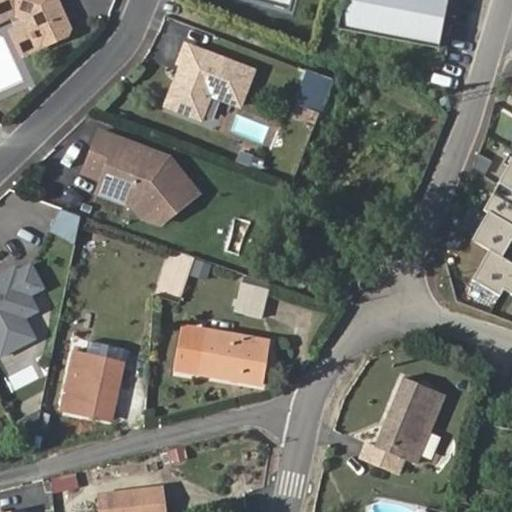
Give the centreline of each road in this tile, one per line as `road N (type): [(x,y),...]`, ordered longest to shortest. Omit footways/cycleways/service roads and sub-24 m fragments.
road 1 (residential): [(370,331),(402,285),(507,0)]
road 2 (residential): [(309,404),(0,472)]
road 3 (residential): [(0,166),(124,42),(146,0)]
road 4 (residential): [(511,339),(425,318),(370,331)]
